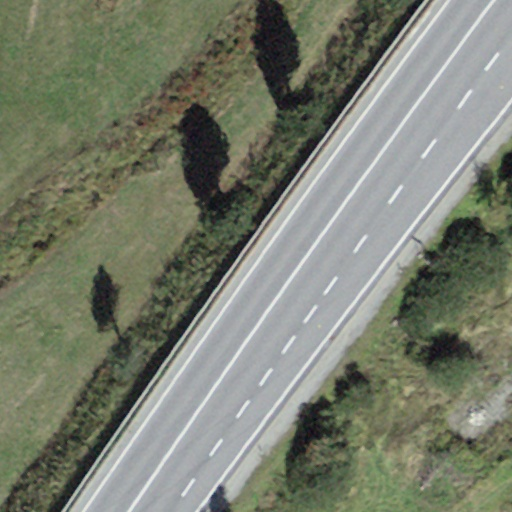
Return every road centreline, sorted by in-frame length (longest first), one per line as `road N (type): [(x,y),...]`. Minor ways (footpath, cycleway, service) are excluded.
road 1 (primary): [(495,0),(195,415)]
road 2 (primary): [(195,415),(440,163),(511,70)]
